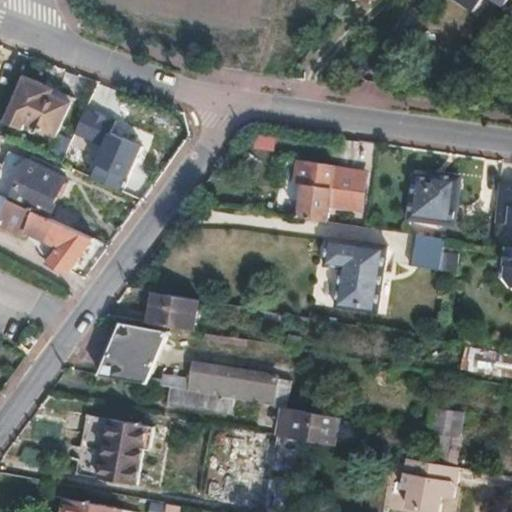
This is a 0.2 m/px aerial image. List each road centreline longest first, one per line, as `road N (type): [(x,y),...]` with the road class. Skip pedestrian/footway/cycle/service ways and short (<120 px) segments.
road 1 (residential): [(236,105),(511,143)]
road 2 (residential): [(76,328),(236,105)]
road 3 (residential): [(28,30),(236,105)]
road 4 (residential): [(0,432),(76,328)]
